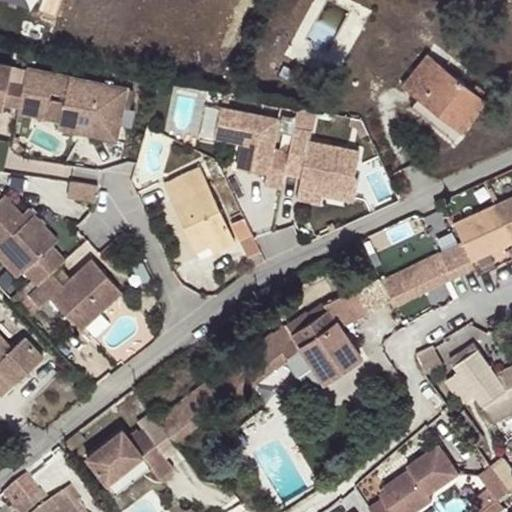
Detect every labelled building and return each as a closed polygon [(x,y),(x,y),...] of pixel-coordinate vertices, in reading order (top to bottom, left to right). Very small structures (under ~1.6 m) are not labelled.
[(402,84),(459,132),(485,100),(428,53),(402,84)] [(8,80),(12,66),(0,62),(0,101),(4,102),(8,80)] [(110,130),(119,86),(27,67),(23,84),(19,105),(17,111),(46,117),(49,97),(51,91),(65,93),(64,100),(60,120),(110,130)] [(19,105),(23,84),(8,80),(4,102),(19,105)] [(127,87),(119,86),(110,130),(60,120),(58,127),(116,139),(127,87)] [(60,120),(64,100),(49,97),(46,117),(60,120)] [(285,174),(289,152),(274,149),(280,119),(221,107),(215,138),(243,143),(246,144),(244,151),(241,150),(238,168),(268,174),(265,185),(282,188),(285,174)] [(351,198),(360,152),(310,142),(312,132),(294,129),(289,152),(285,174),(302,178),(299,188),(351,198)] [(209,243),(214,252),(235,243),(199,165),(165,180),(196,249),(209,243)] [(77,179),(75,195),(100,199),(103,183),(77,179)] [(5,194),(0,197),(0,246),(2,244),(6,240),(29,265),(25,269),(38,284),(53,271),(66,259),(52,243),(58,239),(34,213),(28,219),(23,224),(17,218),(22,213),(5,194)] [(511,242),(511,241),(511,194),(493,205),(511,242)] [(511,242),(493,205),(452,224),(462,244),(471,262),(511,242)] [(17,218),(23,224),(28,219),(22,213),(17,218)] [(2,244),(25,269),(29,265),(6,240),(2,244)] [(209,243),(196,249),(200,259),(214,252),(209,243)] [(395,307),(474,268),(471,262),(462,244),(382,282),(395,307)] [(53,271),(29,292),(41,305),(52,296),(81,328),(123,290),(93,257),(64,283),(53,271)] [(344,331),(395,307),(382,282),(379,275),(325,302),(344,331)] [(361,356),(344,331),(325,302),(266,339),(239,360),(255,381),(300,349),(324,383),(361,356)] [(0,333),(0,368),(12,382),(43,354),(24,333),(11,345),(0,333)] [(511,364),(496,372),(474,344),(449,360),(485,410),(511,397),(511,390),(511,389),(511,388),(511,364)] [(255,381),(239,360),(156,420),(173,444),(255,381)] [(0,368),(0,389),(2,392),(12,382),(0,368)] [(86,455),(106,482),(142,456),(150,467),(159,479),(174,468),(144,428),(130,439),(123,429),(86,455)] [(383,500),(370,509),(371,511),(418,511),(433,502),(429,497),(460,476),(440,446),(408,468),(410,471),(385,489),(387,492),(390,496),(383,500)] [(106,482),(114,494),(150,467),(142,456),(106,482)] [(510,491),(511,489),(511,467),(503,457),(492,465),(510,491)] [(499,499),(510,491),(492,465),(479,475),(499,500),(499,499)] [(38,492),(25,474),(21,478),(3,493),(18,511),(84,511),(77,501),(72,504),(62,493),(50,501),(42,489),(38,492)] [(72,486),(62,493),(72,504),(77,501),(80,498),(72,486)] [(484,511),(501,511),(507,508),(499,499),(499,500),(484,511)]
